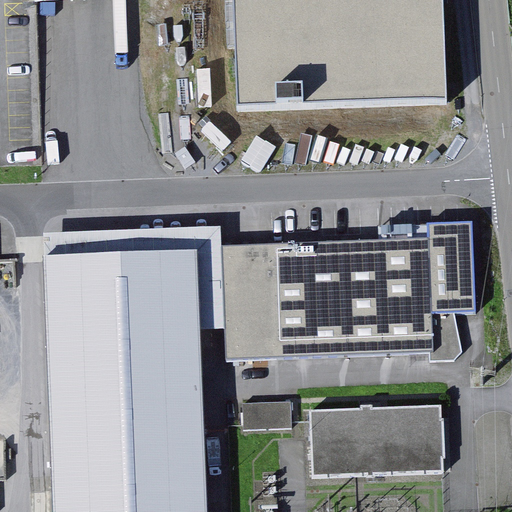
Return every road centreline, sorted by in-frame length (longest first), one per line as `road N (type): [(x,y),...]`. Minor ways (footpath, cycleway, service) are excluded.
road 1 (residential): [(0,199),(508,179)]
road 2 (tertiary): [(508,179),(487,0)]
